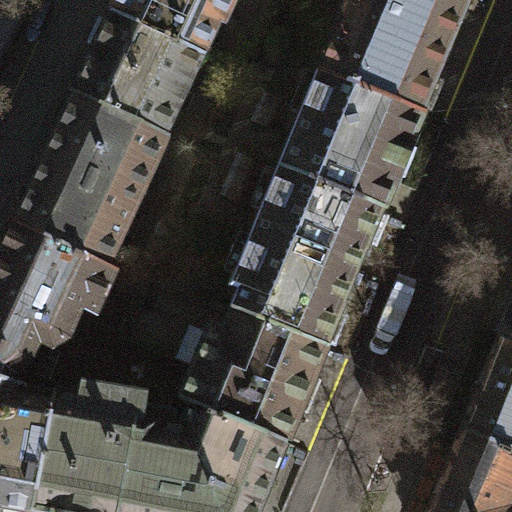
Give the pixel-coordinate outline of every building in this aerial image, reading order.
[(118,0),(113,11),(203,53),(217,21),(222,24),(233,0),(118,0)] [(466,0),(350,0),(321,72),(419,113),(466,0)] [(113,11),(74,95),(165,136),(203,53),(113,11)] [(419,113),(321,72),(281,167),(382,207),(419,113)] [(74,95),(15,223),(106,265),(165,136),(74,95)] [(382,207),(281,167),(234,283),(242,286),(233,306),(326,343),(382,207)] [(15,223),(0,257),(0,378),(17,383),(38,339),(54,347),(71,333),(83,308),(95,312),(114,268),(106,265),(15,223)] [(194,404),(284,441),(326,343),(233,306),(224,331),(211,326),(181,399),(194,404)] [(511,306),(502,330),(511,334),(511,306)] [(511,334),(502,330),(460,427),(511,447),(511,334)] [(17,383),(0,378),(0,501),(33,508),(56,390),(17,383)] [(85,397),(56,390),(33,508),(52,511),(255,511),(284,441),(194,404),(189,417),(142,409),(143,397),(84,384),(85,397)] [(511,511),(511,447),(460,427),(425,511),(511,511)]
